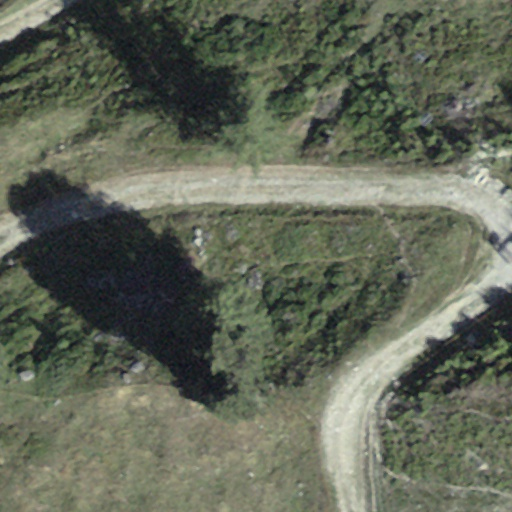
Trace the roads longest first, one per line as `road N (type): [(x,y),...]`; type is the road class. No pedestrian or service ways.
road 1 (track): [(511,230),(503,211),(468,193),(150,190),(90,204),(0,243)]
road 2 (track): [(354,511),(355,420),(368,389),(407,346),(477,306),(499,283),(511,234)]
